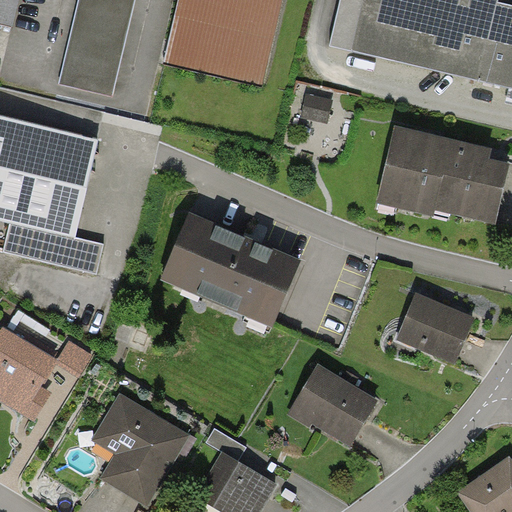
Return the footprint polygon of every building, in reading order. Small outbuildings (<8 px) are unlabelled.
[(23,0),(0,0),(0,25),(17,29),(23,0)] [(137,0),(83,0),(62,87),(114,100),(137,0)] [(287,0),(185,0),(170,66),(267,89),(287,0)] [(370,0),(358,53),(511,88),(511,8),(510,8),(511,0),(370,0)] [(304,118),(334,122),(337,97),(307,93),(304,118)] [(105,142),(0,117),(0,217),(13,221),(6,251),(100,273),(107,245),(82,239),(105,142)] [(511,198),(511,160),(398,133),(383,199),(505,228),(511,198)] [(300,264),(191,218),(169,271),(232,297),(228,307),(274,326),(300,264)] [(478,322),(417,299),(404,334),(465,358),(478,322)] [(60,360),(5,329),(0,337),(0,402),(37,424),(56,392),(47,387),(61,363),(82,374),(93,355),(70,342),(60,360)] [(383,405),(320,370),(298,411),(360,446),(383,405)] [(197,434),(125,392),(99,436),(123,450),(106,480),(154,508),(197,434)] [(266,511),(283,484),(227,452),(203,493),(236,511),(266,511)] [(511,511),(511,463),(510,461),(461,494),(473,511),(511,511)]
